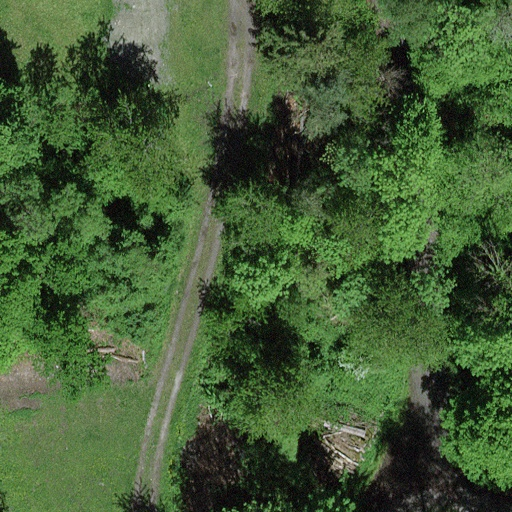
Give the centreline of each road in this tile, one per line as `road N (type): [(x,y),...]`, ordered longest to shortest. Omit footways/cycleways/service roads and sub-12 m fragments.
road 1 (track): [(236,0),(237,55),(149,462),(147,511)]
road 2 (track): [(385,0),(409,96),(447,497)]
